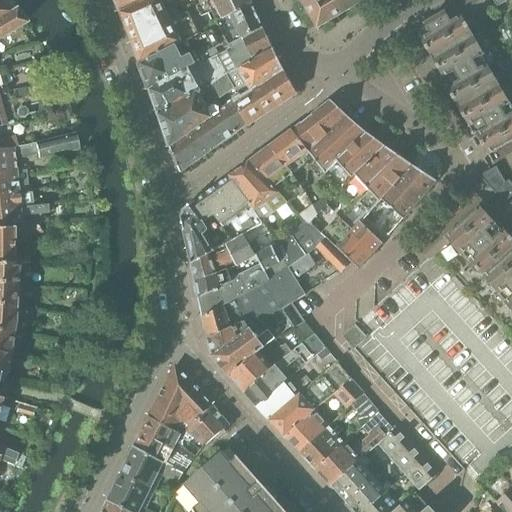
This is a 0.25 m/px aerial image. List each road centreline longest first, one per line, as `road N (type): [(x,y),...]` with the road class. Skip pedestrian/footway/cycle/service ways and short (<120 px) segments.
road 1 (residential): [(336,71),(361,99),(445,155),(459,181),(327,314),(328,334),(452,476),(449,511)]
road 2 (residential): [(187,346),(162,203),(93,0)]
road 3 (residential): [(187,346),(329,511)]
road 4 (residential): [(84,511),(157,361),(187,346)]
